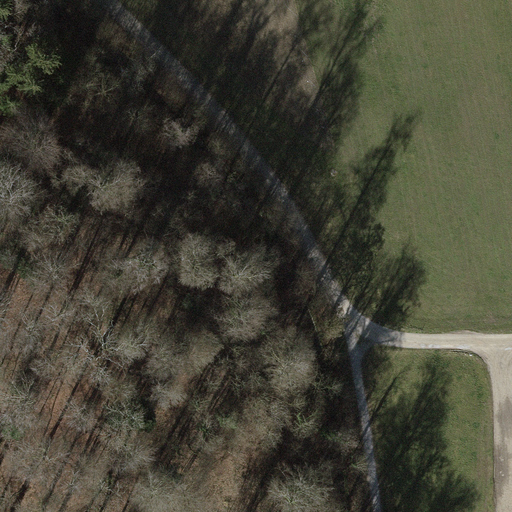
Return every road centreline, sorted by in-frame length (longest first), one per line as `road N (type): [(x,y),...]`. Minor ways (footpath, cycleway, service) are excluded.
road 1 (track): [(349,333),(271,182),(105,0)]
road 2 (track): [(349,333),(377,511)]
road 3 (track): [(511,341),(349,333)]
